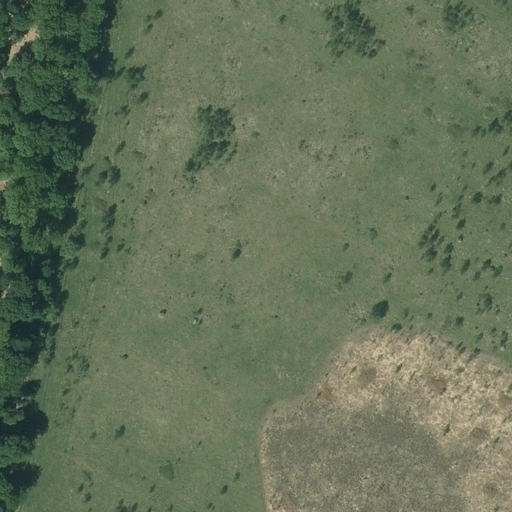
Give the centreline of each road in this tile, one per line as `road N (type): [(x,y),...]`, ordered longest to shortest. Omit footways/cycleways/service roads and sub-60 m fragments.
road 1 (unknown): [(20,511),(113,0)]
road 2 (track): [(0,372),(60,0)]
